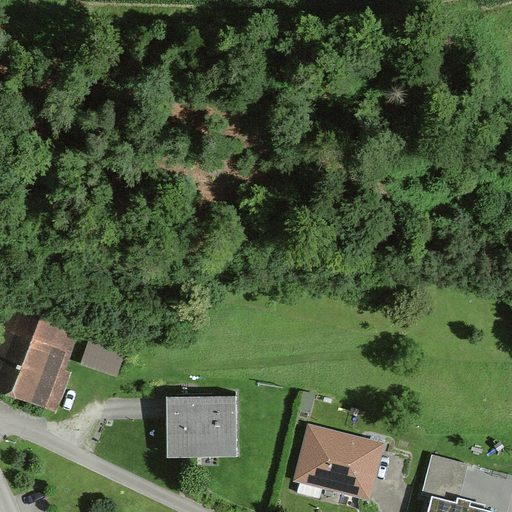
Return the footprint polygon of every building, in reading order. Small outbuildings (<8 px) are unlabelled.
[(86,341),(25,316),(0,378),(0,394),(56,417),(86,341)] [(128,357),(90,347),(85,368),(123,378),(128,357)] [(235,398),(169,401),(171,461),(238,458),(235,398)] [(385,454),(311,433),(297,483),(370,504),(385,454)] [(468,511),(432,502),(428,511),(468,511)]
